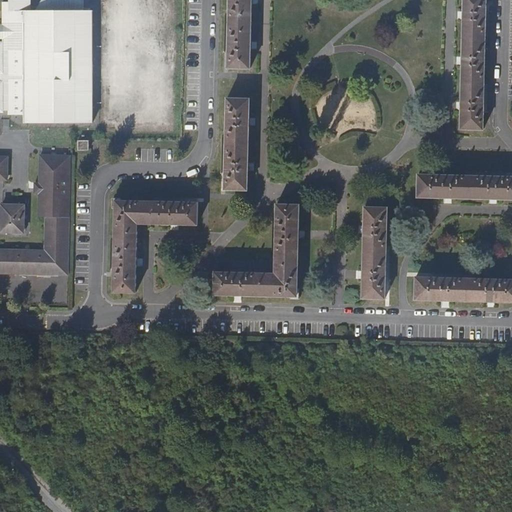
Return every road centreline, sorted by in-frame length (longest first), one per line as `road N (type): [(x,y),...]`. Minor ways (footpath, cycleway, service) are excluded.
road 1 (residential): [(94,322),(97,181),(114,169),(187,169),(203,152),(209,0)]
road 2 (residential): [(511,320),(132,315)]
road 3 (residential): [(501,0),(499,128),(511,144)]
